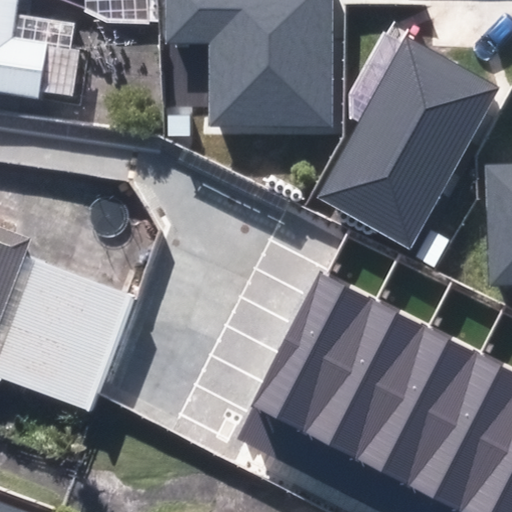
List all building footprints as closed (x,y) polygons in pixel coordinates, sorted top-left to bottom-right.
[(0,0),(0,97),(41,103),(41,96),(75,101),(82,54),(13,44),(19,0),(0,0)] [(328,0),(171,0),(171,41),(212,41),(213,124),(329,124),(328,0)] [(318,196),(408,250),(498,87),(409,36),(318,196)] [(511,167),(486,168),(490,284),(511,283),(511,167)] [(0,382),(91,416),(134,300),(26,260),(33,242),(0,230),(0,382)] [(305,433),(374,299),(321,272),(253,407),(305,433)] [(357,459),(427,325),(374,299),(305,433),(357,459)] [(207,427),(256,332),(214,311),(177,382),(133,359),(120,382),(207,427)] [(411,486),(480,352),(427,325),(357,459),(411,486)] [(461,511),(462,511),(511,415),(511,368),(480,352),(411,486),(461,511)] [(511,511),(511,415),(462,511),(511,511)]
